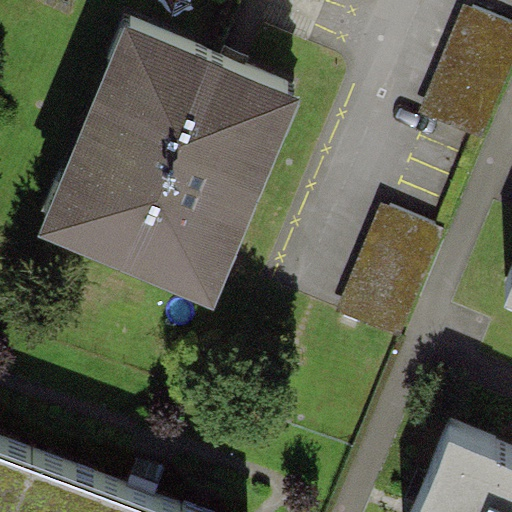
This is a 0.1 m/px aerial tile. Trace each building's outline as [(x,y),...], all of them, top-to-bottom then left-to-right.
[(126,5),(41,211),(207,280),(293,73),(126,5)] [(511,32),(463,13),(424,112),(479,134),(511,50),(511,32)] [(380,208),(340,307),(395,328),(434,229),(380,208)] [(511,261),(503,285),(511,288),(511,261)] [(511,511),(511,437),(454,415),(414,511),(511,511)] [(0,511),(22,511),(46,448),(0,431),(0,511)] [(22,511),(218,511),(46,448),(22,511)]
